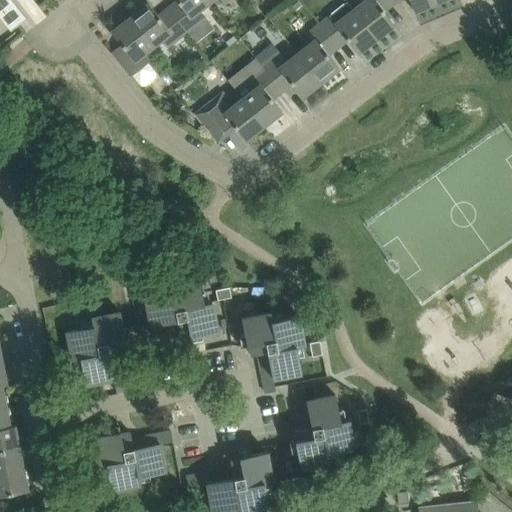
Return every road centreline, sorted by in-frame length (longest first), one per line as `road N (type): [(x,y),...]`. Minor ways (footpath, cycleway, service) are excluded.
road 1 (residential): [(511,6),(423,43),(247,181),(234,181),(143,125),(67,19)]
road 2 (residential): [(248,437),(236,381),(50,416)]
road 3 (residential): [(20,273),(50,416)]
